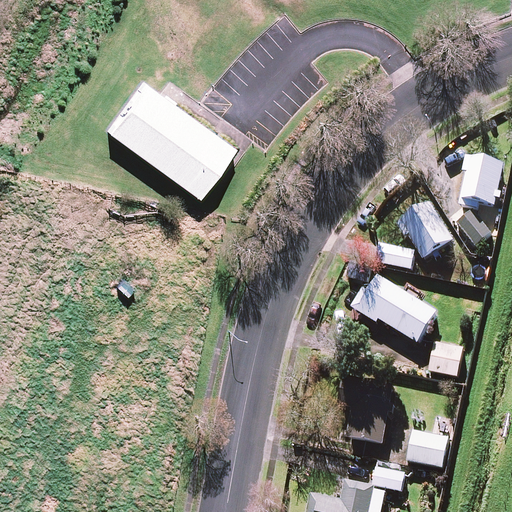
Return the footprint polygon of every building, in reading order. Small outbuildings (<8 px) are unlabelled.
[(142,83),(106,133),(196,199),(233,149),(142,83)] [(504,168),(469,162),(462,204),(497,210),(504,168)] [(430,207),(397,228),(407,243),(410,240),(424,262),(453,244),(430,207)] [(493,237),(474,213),(457,226),(476,250),(493,237)] [(416,255),(387,248),(383,263),(412,271),(416,255)] [(438,317),(379,280),(370,295),(364,292),(353,311),(377,326),(379,323),(419,347),(438,317)] [(464,353),(436,347),(430,374),(458,380),(464,353)] [(396,406),(392,405),(394,393),(345,383),(340,409),(354,412),(348,442),(384,448),(390,417),(394,417),(396,406)] [(449,441),(396,434),(392,463),(445,470),(449,441)] [(388,492),(403,495),(408,477),(380,470),(375,489),(388,492)] [(375,489),(347,482),(341,505),(314,498),(310,511),(382,511),(388,492),(375,489)]
